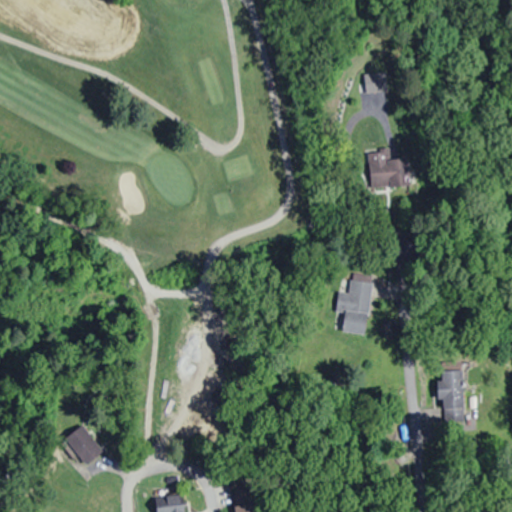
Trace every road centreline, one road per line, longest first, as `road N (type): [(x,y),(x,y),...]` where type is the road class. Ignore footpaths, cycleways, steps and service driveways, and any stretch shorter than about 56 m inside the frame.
road 1 (residential): [(414,252),(405,312),(420,511)]
road 2 (residential): [(209,511),(206,495),(165,471),(133,485),(128,508)]
